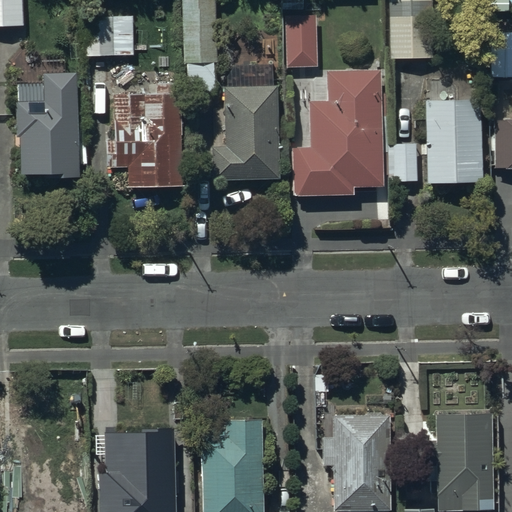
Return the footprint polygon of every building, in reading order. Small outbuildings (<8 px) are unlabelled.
[(0,0),(0,28),(21,29),(21,0),(0,0)] [(214,0),(181,0),(181,65),(187,65),(188,95),(212,95),(212,64),(214,64),(214,0)] [(429,61),(429,0),(387,0),(387,61),(429,61)] [(511,77),(511,12),(490,13),(489,78),(511,77)] [(314,17),(284,17),(284,69),(315,69),(314,17)] [(132,18),(85,19),(85,58),(133,57),(132,18)] [(276,181),(275,88),(270,88),(270,68),(233,67),(226,79),(226,89),(221,89),(222,149),(209,149),(210,182),(276,181)] [(378,96),(378,73),(326,74),(326,104),(307,104),(308,150),(291,150),(292,197),(350,195),(350,189),(380,188),(380,176),(386,176),(386,183),(415,183),(414,146),(386,146),(386,137),(379,137),(379,118),(384,118),(384,96),(378,96)] [(77,180),(75,75),(42,76),(42,86),(18,86),(18,104),(14,104),(15,140),(19,140),(19,177),(50,178),(50,180),(77,180)] [(180,188),(180,97),(177,97),(177,85),(156,85),(156,97),(114,97),(114,143),(105,143),(105,168),(127,168),(127,189),(180,188)] [(478,185),(478,103),(423,103),(424,186),(478,185)] [(490,511),(489,416),(433,415),(434,442),(426,442),(426,468),(434,468),(434,483),(429,483),(429,495),(435,495),(435,511),(490,511)] [(387,511),(388,417),(330,417),(329,439),(320,439),(320,467),(331,467),(329,511),(387,511)] [(258,511),(258,423),(226,423),(226,439),(200,440),(201,511),(258,511)] [(81,511),(80,425),(23,426),(24,511),(81,511)] [(173,511),(173,430),(143,430),(143,436),(108,436),(108,485),(117,485),(116,511),(117,511),(173,511)]
